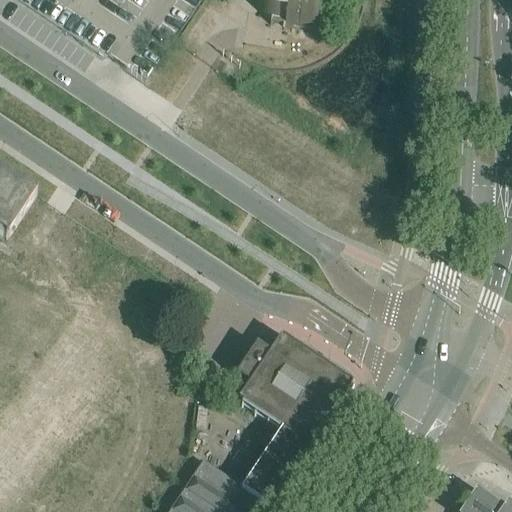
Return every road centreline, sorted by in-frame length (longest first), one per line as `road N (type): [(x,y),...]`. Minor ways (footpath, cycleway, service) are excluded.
road 1 (unclassified): [(426,326),(356,286),(315,245),(0,35)]
road 2 (unclassified): [(0,128),(243,291),(308,313),(401,382)]
road 3 (secondary): [(464,0),(451,231),(426,326)]
road 4 (secondary): [(469,349),(496,280),(511,180)]
road 5 (secondary): [(401,382),(315,511)]
road 6 (secondary): [(370,511),(435,409)]
